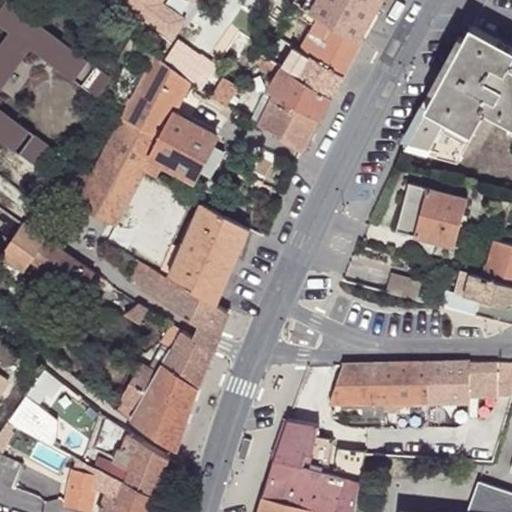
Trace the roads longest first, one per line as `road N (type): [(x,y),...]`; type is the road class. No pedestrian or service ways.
road 1 (secondary): [(429,0),(275,303)]
road 2 (secondary): [(256,349),(205,511)]
road 3 (residential): [(256,349),(389,349)]
road 4 (residential): [(389,349),(275,303)]
road 5 (residential): [(389,349),(511,348)]
